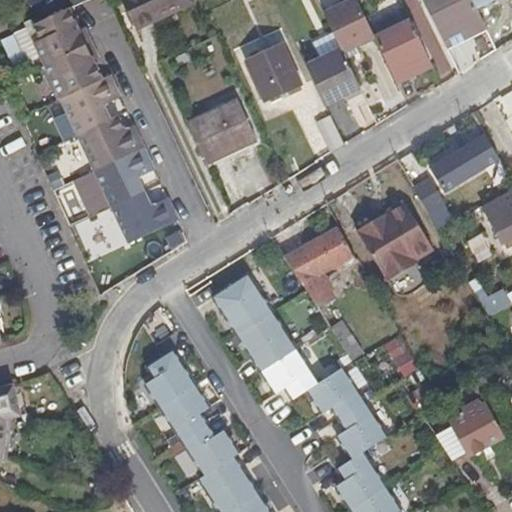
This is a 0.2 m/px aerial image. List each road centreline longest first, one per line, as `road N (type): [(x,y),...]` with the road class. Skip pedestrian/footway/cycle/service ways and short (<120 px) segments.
road 1 (residential): [(108,324),(511,60)]
road 2 (residential): [(108,324),(103,408),(158,511)]
